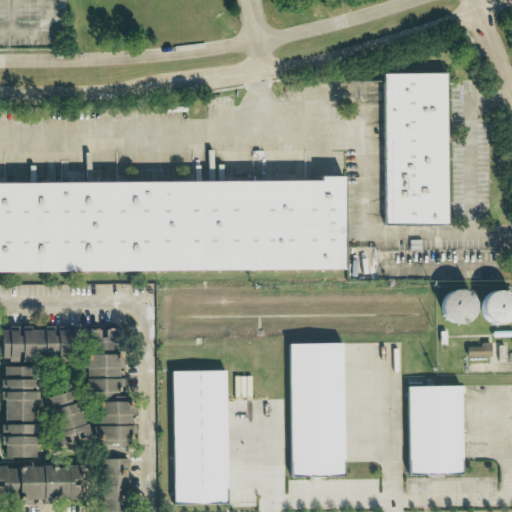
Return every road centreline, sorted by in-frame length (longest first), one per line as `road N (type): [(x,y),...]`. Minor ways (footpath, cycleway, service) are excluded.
road 1 (residential): [(0,93),(109,92),(259,72),(508,0)]
road 2 (residential): [(415,0),(257,42),(0,61)]
